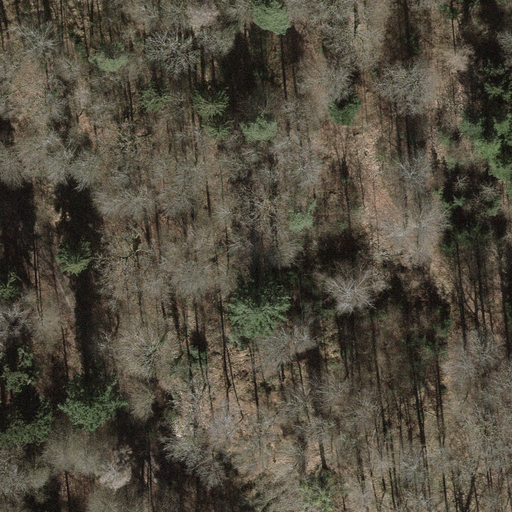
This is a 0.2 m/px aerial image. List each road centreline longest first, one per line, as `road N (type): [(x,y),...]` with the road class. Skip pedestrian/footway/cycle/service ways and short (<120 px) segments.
road 1 (track): [(282,0),(344,142),(388,208),(511,345)]
road 2 (track): [(0,151),(109,383),(196,511)]
